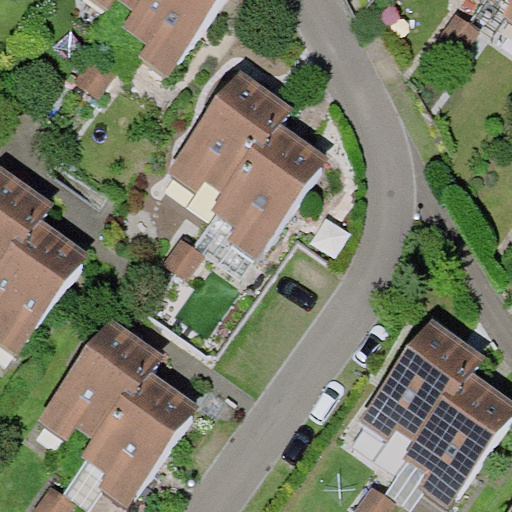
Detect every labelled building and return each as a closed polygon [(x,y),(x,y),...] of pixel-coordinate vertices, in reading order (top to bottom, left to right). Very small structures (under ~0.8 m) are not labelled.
[(112,0),(125,0),(138,9),(144,0),(98,0),(108,6),(112,0)] [(230,0),(148,0),(137,15),(126,31),(154,51),(146,62),(172,81),(230,0)] [(511,0),(492,0),(481,16),(509,36),(501,47),(511,55),(511,0)] [(188,183),(209,198),(262,124),(271,111),(222,77),(151,176),(179,196),(188,183)] [(329,169),(275,130),(220,206),(209,221),(236,242),(228,253),(254,272),(329,169)] [(0,273),(35,224),(44,212),(0,180),(0,273)] [(81,265),(28,226),(0,263),(0,363),(6,368),(81,265)] [(479,358),(432,324),(359,423),(388,445),(397,432),(415,446),(468,370),(479,358)] [(74,431),(96,446),(148,372),(157,359),(109,325),(38,424),(66,444),(74,431)] [(453,511),(511,428),(511,400),(468,370),(415,446),(403,463),(429,482),(420,494),(446,511),(453,511)] [(98,491),(125,510),(198,407),(148,372),(96,446),(84,463),(107,479),(98,491)] [(371,489),(355,511),(391,511),(396,505),(371,489)]
